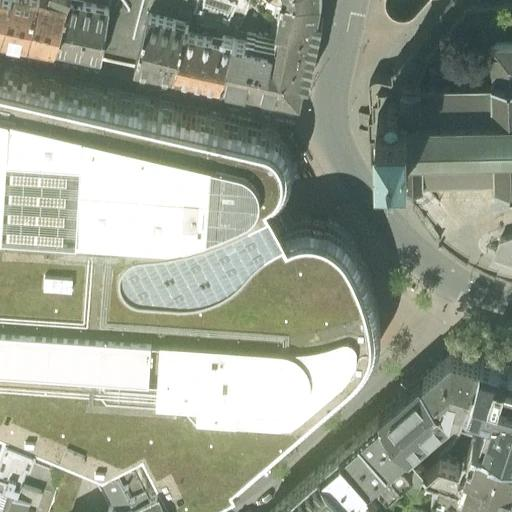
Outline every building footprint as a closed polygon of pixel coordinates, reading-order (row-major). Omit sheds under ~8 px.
[(0,0),(0,35),(3,36),(12,0),(0,0)] [(12,0),(3,36),(29,41),(39,0),(12,0)] [(39,0),(29,41),(55,46),(63,11),(67,0),(39,0)] [(109,5),(84,0),(67,0),(63,11),(55,46),(101,56),(109,5)] [(148,9),(150,0),(109,0),(109,5),(101,56),(117,59),(135,63),(148,9)] [(195,0),(150,0),(148,9),(189,20),(195,0)] [(195,0),(189,20),(186,29),(221,37),(222,33),(234,35),(249,0),(195,0)] [(273,22),(250,0),(249,0),(234,35),(269,44),(273,22)] [(250,0),(273,22),(269,44),(263,52),(252,88),(274,92),(299,98),(301,90),(309,53),(320,0),(250,0)] [(189,20),(148,9),(135,63),(174,71),(186,29),(189,20)] [(186,29),(174,71),(220,81),(230,43),(234,35),(222,33),(221,37),(186,29)] [(511,33),(490,33),(492,70),(511,69),(511,33)] [(263,52),(269,44),(234,35),(230,43),(220,81),(227,83),(242,86),(252,88),(263,52)] [(380,323),(375,298),(366,270),(352,245),(346,237),(339,231),(331,226),(323,223),(315,221),(305,221),(296,223),(286,227),(279,214),(272,200),(284,189),(290,180),(292,170),(292,162),(290,152),(286,144),(275,135),(268,131),(189,113),(0,69),(0,421),(9,425),(41,439),(66,450),(86,458),(104,466),(111,462),(110,462),(118,457),(133,449),(133,450),(134,450),(144,445),(161,477),(160,478),(177,511),(186,511),(238,486),(255,473),(360,377),(369,363),(376,350),(380,337),(380,323)] [(511,69),(492,70),(492,75),(421,77),(402,77),(402,103),(399,103),(399,100),(397,97),(394,96),(390,95),(387,96),(384,98),(382,101),(382,104),(375,104),(377,146),(383,146),(384,150),(386,152),(389,154),(392,155),(396,154),(398,152),(400,149),(401,146),(404,146),(404,171),(414,170),(423,170),(494,170),(495,175),(511,174),(511,69)] [(511,229),(501,234),(494,251),(511,256),(511,229)] [(466,408),(480,361),(453,354),(422,381),(461,426),(466,408)] [(468,408),(461,432),(473,436),(511,449),(511,369),(480,361),(466,408),(468,408)] [(458,434),(461,426),(422,381),(380,418),(407,450),(420,465),(426,473),(439,461),(440,460),(434,453),(457,434),(458,434)] [(398,464),(395,460),(407,450),(380,418),(359,436),(400,483),(412,473),(403,462),(400,462),(398,464)] [(0,451),(0,511),(6,511),(18,479),(28,452),(32,453),(37,440),(8,428),(0,451)] [(388,493),(400,483),(359,436),(340,452),(368,484),(375,478),(378,481),(379,483),(388,493)] [(511,483),(511,449),(473,436),(468,452),(470,452),(466,465),(468,468),(470,469),(467,477),(463,476),(464,474),(458,467),(439,461),(426,473),(428,474),(438,477),(506,500),(511,483)] [(133,450),(118,458),(119,458),(145,511),(177,511),(160,478),(150,483),(134,450),(133,450)] [(69,511),(85,460),(65,452),(45,511),(69,511)] [(368,484),(340,452),(320,470),(356,511),(373,511),(378,508),(366,495),(362,495),(360,496),(357,493),(368,484)] [(109,505),(112,509),(112,511),(145,511),(119,458),(107,464),(105,470),(120,499),(109,505)] [(426,473),(420,465),(412,473),(400,483),(413,498),(428,474),(426,473)] [(356,511),(320,470),(290,497),(302,511),(356,511)] [(502,511),(506,500),(438,477),(432,495),(447,500),(453,497),(457,503),(455,510),(442,506),(440,511),(502,511)] [(23,511),(28,497),(30,498),(30,497),(38,499),(42,487),(18,479),(6,511),(23,511)] [(302,511),(290,497),(272,511),(302,511)]
